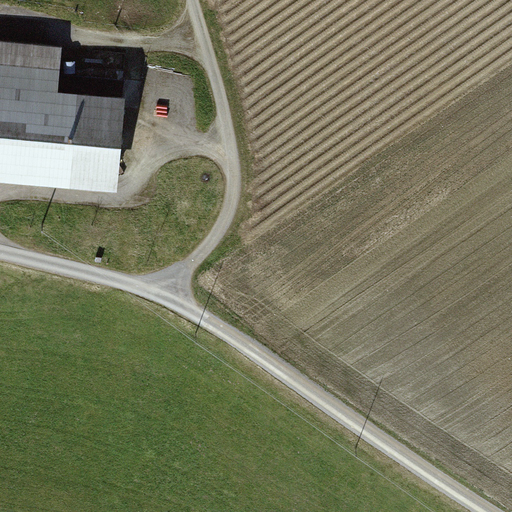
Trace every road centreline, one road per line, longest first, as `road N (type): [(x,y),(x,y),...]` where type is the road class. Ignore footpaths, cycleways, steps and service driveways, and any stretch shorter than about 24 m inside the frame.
road 1 (track): [(490,511),(170,300)]
road 2 (track): [(193,0),(236,184),(225,228),(170,300)]
road 3 (unknown): [(0,13),(157,36),(207,52)]
road 4 (track): [(170,300),(0,257)]
